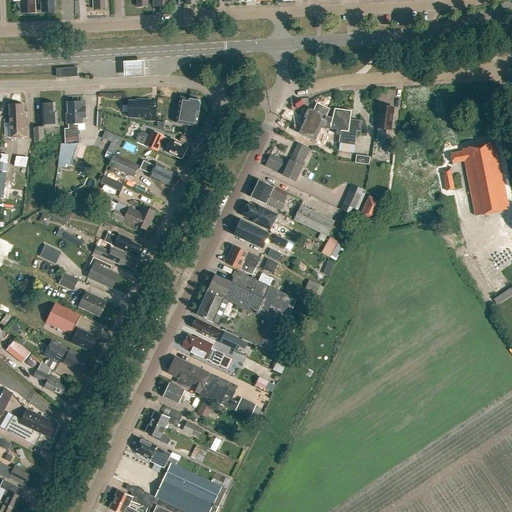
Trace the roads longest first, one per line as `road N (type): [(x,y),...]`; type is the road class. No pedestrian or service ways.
road 1 (unclassified): [(84,511),(282,90)]
road 2 (residential): [(29,511),(219,104)]
road 3 (residential): [(279,13),(0,32)]
road 4 (secondary): [(0,59),(279,44)]
road 5 (secondary): [(279,44),(428,32),(511,4)]
road 6 (residential): [(0,85),(170,78),(214,89),(219,104)]
road 7 (residential): [(279,13),(480,0)]
